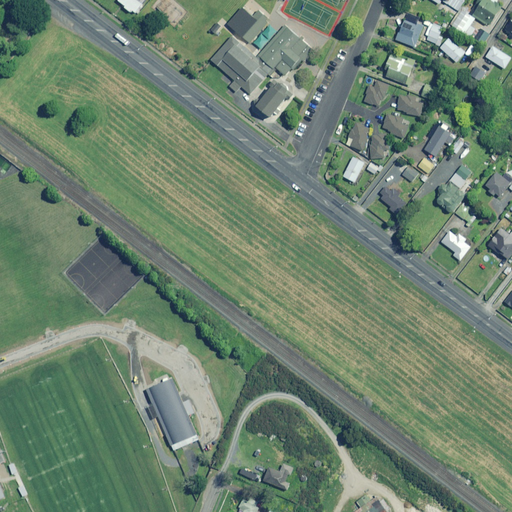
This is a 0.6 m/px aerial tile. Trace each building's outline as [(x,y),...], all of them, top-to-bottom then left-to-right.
[(118,0),(125,6),(124,7),(131,12),(133,10),(136,13),(143,5),(137,0),(118,0)] [(432,0),(440,4),(442,0),(446,3),(443,7),(456,15),(465,0),(432,0)] [(502,6),(493,0),(482,0),(472,16),(489,27),(502,6)] [(472,15),(464,9),(451,27),(459,33),(472,15)] [(254,11),(234,36),(246,46),(266,20),(254,11)] [(419,17),(408,12),(396,40),(414,47),(423,26),(417,23),(419,17)] [(443,38),(439,36),(442,28),(431,23),(426,34),(429,36),(427,40),(439,45),(443,38)] [(254,57),(268,69),(275,60),(287,70),(297,58),(287,48),(296,37),(282,25),(254,57)] [(262,34),(268,40),(276,31),(269,25),(262,34)] [(489,34),(481,29),(475,39),(483,44),(489,34)] [(268,40),(262,34),(254,43),(261,49),(268,40)] [(226,36),(207,60),(248,93),(268,69),(226,36)] [(465,53),(448,38),(440,48),(456,62),(465,53)] [(475,48),(471,45),(465,54),(470,57),(475,48)] [(511,58),(493,46),(486,57),(504,69),(511,58)] [(408,61),(390,54),(385,69),(388,70),(386,76),(410,86),(413,78),(409,76),(415,61),(409,58),(408,61)] [(486,73),(476,67),(470,75),(480,81),(486,73)] [(389,86),(377,81),(374,88),(369,86),(366,93),(367,94),(364,101),(378,108),(389,86)] [(287,95),(273,83),(251,110),(266,121),(287,95)] [(437,89),(425,84),(421,96),(433,100),(437,89)] [(398,98),(396,103),(399,104),(397,110),(420,117),(424,104),(415,101),(415,99),(399,94),(398,98)] [(403,119),(388,113),(382,128),(391,131),(390,133),(404,139),(409,127),(401,124),(403,119)] [(370,127),(351,122),(347,138),(353,140),(351,147),(363,151),(370,127)] [(444,125),(442,127),(440,126),(424,149),(435,157),(445,143),(449,146),(455,137),(451,134),(446,130),(448,127),(444,125)] [(388,151),(388,134),(370,134),(370,142),(371,159),(384,158),(383,151),(388,151)] [(464,144),(458,140),(451,151),(457,154),(464,144)] [(364,163),(353,157),(344,177),(355,182),(364,163)] [(434,166),(424,158),(418,166),(428,173),(434,166)] [(378,168),(371,163),(367,169),(375,174),(378,168)] [(472,172),(462,165),(456,172),(466,180),(472,172)] [(419,173),(410,166),(403,174),(411,182),(419,173)] [(502,177),(496,172),(485,185),(490,189),(489,191),(494,196),(496,193),(500,197),(511,182),(511,179),(505,173),(502,177)] [(466,181),(455,173),(450,180),(461,188),(466,181)] [(466,195),(449,182),(447,184),(444,182),(437,190),(440,193),(438,196),(439,197),(436,201),(452,214),(466,195)] [(466,184),(462,189),(466,192),(470,187),(466,184)] [(390,191),(385,187),(380,193),(384,196),(381,199),(391,207),(389,209),(397,215),(407,203),(398,196),(400,194),(392,188),(390,191)] [(464,202),(456,213),(468,222),(465,225),(468,228),(479,213),(464,202)] [(432,233),(429,227),(420,231),(423,237),(432,233)] [(508,260),(511,254),(511,231),(511,232),(510,235),(501,228),(488,246),(508,260)] [(457,237),(450,231),(442,242),(456,253),(454,255),(460,261),(471,247),(464,242),(466,239),(459,234),(457,237)] [(145,387),(173,450),(201,438),(173,375),(145,387)] [(294,468),(283,464),(280,473),(269,468),(264,481),(287,491),(290,484),(286,482),(289,475),(291,476),(294,468)] [(245,495),(238,509),(242,511),(256,511),(261,503),(245,495)] [(386,511),(376,498),(370,502),(366,495),(356,501),(361,507),(354,511),(386,511)] [(292,511),(296,505),(287,501),(282,511),(272,511),(270,511),(269,511),(292,511)]
